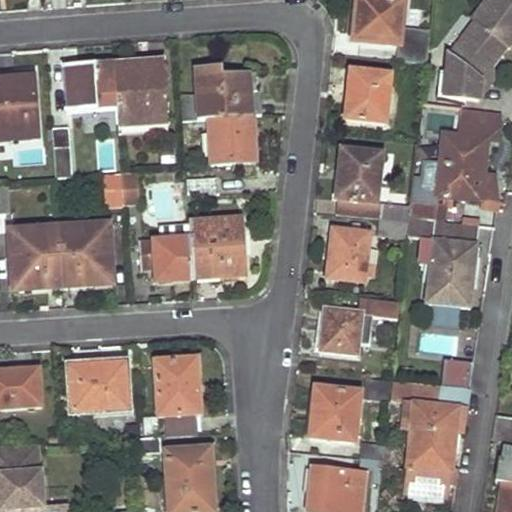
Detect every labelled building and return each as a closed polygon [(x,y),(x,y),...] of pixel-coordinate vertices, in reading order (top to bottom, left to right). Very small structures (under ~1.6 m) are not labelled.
[(400,35),(403,2),(387,0),(358,0),(355,27),(354,43),(398,47),(400,35)] [(511,0),(486,0),(472,19),(475,21),(448,56),(447,55),(445,75),(443,100),(479,103),(481,83),(493,81),(491,68),(507,48),(508,49),(511,43),(511,0)] [(426,65),(429,38),(400,35),(398,47),(397,62),(426,65)] [(118,130),(168,127),(164,61),(140,62),(140,68),(114,69),(116,109),(118,130)] [(66,112),(116,109),(114,69),(113,64),(70,67),(71,71),(64,72),(66,112)] [(183,123),(209,121),(250,118),(249,96),(248,77),(220,78),(219,70),(195,72),(196,96),(181,97),(183,123)] [(386,127),(392,75),(350,71),(347,94),(344,122),(386,127)] [(16,72),(0,72),(0,80),(16,80),(16,72)] [(0,141),(37,139),(32,78),(16,80),(0,80),(0,141)] [(259,95),(249,96),(250,118),(253,118),(261,118),(259,95)] [(455,116),(428,114),(426,129),(453,132),(455,116)] [(430,176),(427,198),(446,200),(485,205),(488,176),(484,176),(488,144),(499,145),(502,119),(461,114),(458,139),(444,137),(440,171),(440,178),(430,176)] [(209,121),(211,165),(255,163),(254,141),(253,118),(250,118),(209,121)] [(168,127),(118,130),(118,137),(169,136),(168,127)] [(56,179),(70,179),(67,131),(52,131),(56,179)] [(117,141),(98,141),(97,172),(117,172),(117,141)] [(378,206),(383,155),(346,152),(345,166),(339,165),(335,201),(343,202),(378,206)] [(122,203),(140,202),(138,174),(121,176),(122,203)] [(103,176),(105,208),(123,206),(122,203),(121,176),(103,176)] [(495,177),(488,176),(485,205),(499,206),(495,177)] [(186,181),(187,197),(217,195),(216,180),(186,181)] [(0,213),(9,213),(7,182),(0,182),(0,213)] [(446,200),(427,198),(426,206),(440,208),(439,222),(444,222),(446,200)] [(380,221),(382,206),(378,206),(343,202),(342,217),(380,221)] [(426,206),(411,205),(410,209),(409,219),(439,222),(440,208),(426,206)] [(409,219),(410,209),(382,206),(380,221),(381,221),(409,224),(409,219)] [(220,278),(244,275),(241,219),(189,222),(190,240),(192,271),(219,269),(220,278)] [(433,233),(425,305),(470,310),(479,226),(444,222),(439,222),(409,219),(409,224),(408,231),(433,233)] [(409,224),(381,221),(380,236),(407,239),(408,231),(409,224)] [(89,286),(112,285),(109,226),(59,229),(63,288),(89,286)] [(41,289),(63,288),(59,229),(10,232),(13,291),(41,289)] [(185,229),(163,230),(164,242),(185,241),(185,229)] [(363,283),(369,236),(333,232),(329,261),(327,280),(363,283)] [(157,283),(192,281),(192,271),(190,240),(185,241),(164,242),(142,243),(143,269),(156,268),(157,283)] [(219,269),(192,271),(192,281),(220,278),(219,269)] [(397,321),(398,306),(361,303),(360,313),(322,310),(320,336),(319,354),(358,357),(359,345),(367,346),(369,319),(397,321)] [(457,327),(458,309),(437,308),(436,326),(457,327)] [(445,360),(441,388),(391,383),(389,403),(386,427),(401,429),(404,404),(413,405),(410,430),(403,495),(445,500),(448,474),(451,474),(456,433),(462,433),(464,411),(466,411),(474,365),(445,360)] [(155,364),(159,419),(164,419),(165,438),(196,437),(195,417),(199,417),(197,394),(192,394),(191,384),(197,384),(195,361),(155,364)] [(77,415),(127,412),(124,366),(89,368),(69,369),(72,415),(77,415)] [(0,372),(0,411),(41,409),(38,371),(33,371),(8,372),(0,372)] [(389,403),(391,383),(367,381),(365,399),(389,403)] [(354,445),(360,394),(315,388),(311,416),(308,440),(354,445)] [(410,430),(413,405),(404,404),(401,429),(410,430)] [(127,412),(77,415),(77,421),(132,417),(131,412),(127,412)] [(511,420),(496,418),(494,426),(492,440),(511,443),(511,420)] [(143,440),(134,440),(135,455),(158,454),(158,439),(143,440)] [(0,511),(67,511),(67,506),(42,508),(40,473),(23,474),(21,446),(0,448),(0,511)] [(382,463),(384,448),(363,446),(361,460),(382,463)] [(166,511),(212,511),(209,467),(204,467),(203,452),(163,454),(166,511)] [(497,482),(502,483),(497,511),(511,511),(511,462),(499,461),(497,482)] [(361,511),(366,476),(311,470),(308,497),(306,511),(361,511)]
